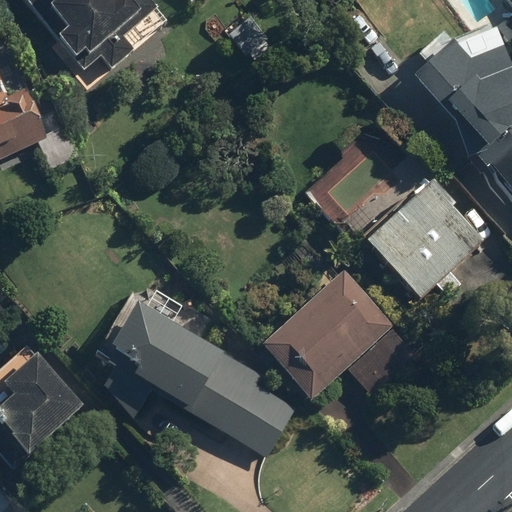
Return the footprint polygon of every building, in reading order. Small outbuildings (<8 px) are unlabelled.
[(13,0),(55,45),(52,47),(70,66),(73,63),(82,74),(97,61),(109,74),(131,54),(119,41),(153,13),(140,0),(13,0)] [(511,80),(501,54),(464,69),(447,49),(406,85),(448,133),(460,168),(477,162),(511,201),(511,80)] [(0,162),(44,142),(23,95),(8,102),(0,84),(0,162)] [(62,135),(35,151),(49,175),(76,158),(62,135)] [(360,250),(413,309),(478,251),(447,217),(450,214),(428,190),(360,250)] [(338,279),(259,352),(308,406),(344,374),(369,402),(414,361),(338,279)] [(132,311),(105,356),(109,358),(103,369),(110,373),(92,403),(129,425),(147,395),(262,464),(293,414),(254,391),(260,381),(132,311)] [(0,377),(0,466),(10,477),(77,416),(22,357),(0,377)]
